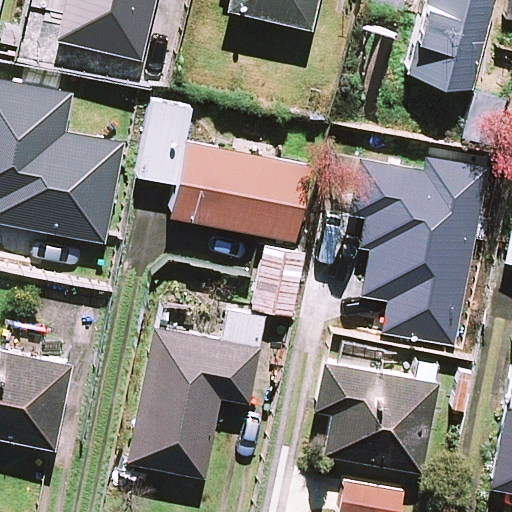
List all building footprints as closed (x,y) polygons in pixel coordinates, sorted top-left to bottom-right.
[(311,0),(225,0),(225,3),(307,22),(311,0)] [(486,0),(418,0),(403,67),(467,82),(486,0)] [(511,0),(496,0),(494,15),(511,18),(511,0)] [(511,59),(488,56),(482,98),(511,102),(511,59)] [(186,103),(149,95),(134,169),(174,177),(167,210),(289,234),(304,159),(180,134),(186,103)] [(369,171),(334,163),(328,192),(363,200),(369,171)] [(511,195),(501,256),(511,257),(511,195)] [(106,222),(71,216),(61,275),(96,281),(106,222)] [(299,249),(261,242),(249,303),(288,310),(299,249)] [(454,273),(424,268),(411,355),(441,360),(454,273)] [(270,362),(251,358),(258,311),(223,305),(218,333),(146,322),(125,457),(200,470),(213,390),(242,395),(264,399),(270,362)] [(65,353),(0,341),(0,432),(50,441),(65,353)] [(346,347),(344,357),(314,352),(306,402),(326,406),(319,448),(417,465),(432,371),(380,362),(381,353),(346,347)] [(511,347),(510,347),(486,480),(511,484),(511,347)]
